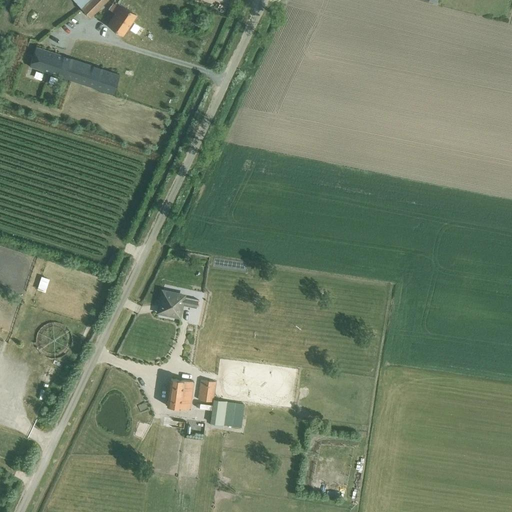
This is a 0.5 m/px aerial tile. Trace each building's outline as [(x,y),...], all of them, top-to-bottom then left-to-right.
[(72,0),(90,17),(106,0),(112,0),(113,0),(72,0)] [(135,15),(118,4),(120,1),(118,0),(115,0),(115,2),(113,1),(108,9),(115,13),(107,25),(122,34),(135,15)] [(112,95),(119,74),(35,46),(28,67),(112,95)] [(159,311),(178,315),(180,305),(195,308),(197,300),(182,297),(182,296),(163,293),(159,311)] [(38,415),(52,382),(39,376),(25,410),(38,415)] [(189,408),(193,381),(171,378),(167,405),(189,408)] [(215,381),(200,379),(197,399),(212,401),(215,381)] [(226,401),(213,399),(209,422),(222,424),(226,401)]
